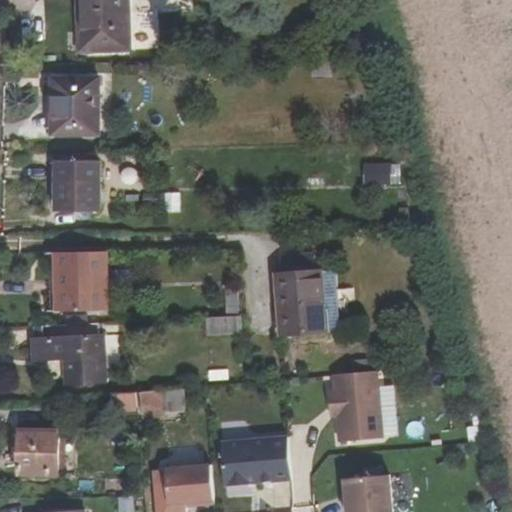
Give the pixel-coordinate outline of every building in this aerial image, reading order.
[(84,0),(86,53),(131,51),(129,0),(84,0)] [(313,61),(313,77),(343,76),(343,61),(313,61)] [(57,79),(57,135),(100,135),(100,79),(57,79)] [(365,161),(364,185),(391,185),(392,162),(365,161)] [(101,163),(58,163),(57,211),(101,211),(101,163)] [(165,192),(166,213),(181,213),(181,191),(165,192)] [(105,253),(58,253),(58,294),(61,294),(62,312),(106,311),(105,253)] [(315,273),(314,255),(285,257),(286,275),(315,273)] [(343,331),(338,271),(323,272),(326,308),(331,308),(333,332),(343,331)] [(326,308),(323,272),(315,273),(286,275),(278,275),(283,336),(333,332),(331,308),(326,308)] [(226,288),(228,317),(240,317),(239,288),(226,288)] [(243,333),(242,317),(240,317),(228,317),(207,318),(207,321),(208,334),(243,333)] [(101,334),(101,324),(37,327),(38,338),(35,338),(36,361),(66,359),(68,386),(107,382),(104,334),(101,334)] [(379,372),(335,376),(336,391),(330,391),(332,410),(338,409),(339,417),(341,443),(385,439),(379,372)] [(164,390),(166,413),(187,411),(185,388),(164,390)] [(164,390),(141,392),(142,409),(143,419),(166,418),(166,413),(164,390)] [(21,430),(20,475),(60,476),(61,431),(21,430)] [(289,438),(222,444),(226,486),(293,480),(289,438)] [(213,466),(168,470),(171,504),(187,503),(200,502),(200,506),(216,505),(213,466)] [(397,511),(394,475),(349,479),(352,511),(397,511)] [(119,511),(134,511),(136,511),(135,496),(119,497),(119,511)]
